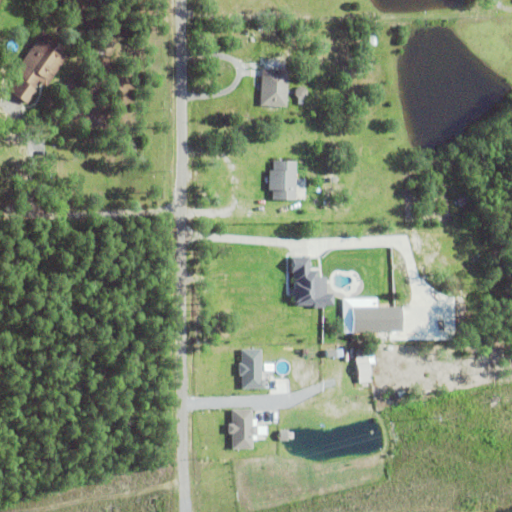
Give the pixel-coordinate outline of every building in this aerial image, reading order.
[(26,102),(8,90),(19,75),(13,71),(41,30),(70,51),(46,85),(38,79),(33,86),(36,88),(26,102)] [(289,69),(262,69),(261,106),(288,107),(289,69)] [(271,197),(271,189),(267,188),(268,168),(271,168),(271,159),(295,160),(294,198),(271,197)] [(452,181),(457,179),(462,196),(456,198),(452,181)] [(456,200),(471,195),(473,201),(458,206),(456,200)] [(311,257),(294,257),(295,307),(335,307),(335,294),(327,294),(327,271),(311,271),(311,257)] [(263,349),(241,349),(241,389),(264,388),(263,349)] [(371,382),(370,356),(357,356),(358,383),(371,382)] [(233,450),(256,449),(255,409),(231,409),(231,433),(233,433),(233,450)]
